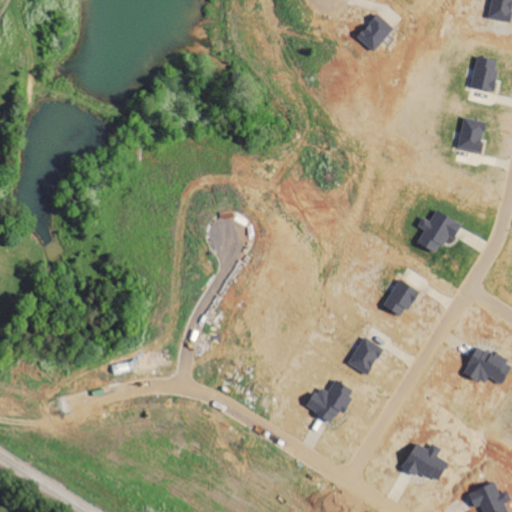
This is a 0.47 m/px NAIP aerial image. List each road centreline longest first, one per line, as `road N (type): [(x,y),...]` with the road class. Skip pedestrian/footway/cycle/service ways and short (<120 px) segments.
road 1 (residential): [(0,417),(40,424),(188,384),(398,511)]
road 2 (residential): [(347,479),(472,290),(511,200)]
road 3 (residential): [(188,384),(191,344),(233,262),(234,238)]
